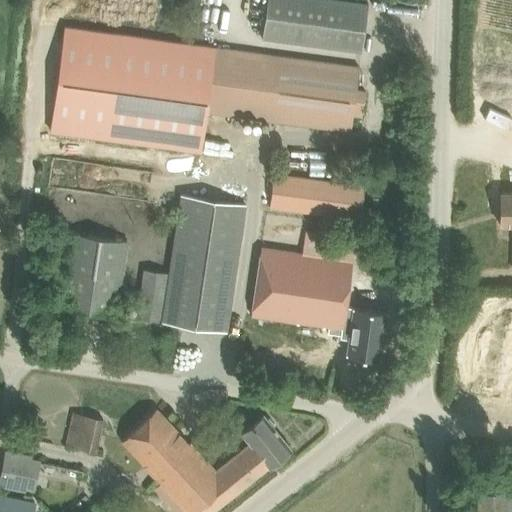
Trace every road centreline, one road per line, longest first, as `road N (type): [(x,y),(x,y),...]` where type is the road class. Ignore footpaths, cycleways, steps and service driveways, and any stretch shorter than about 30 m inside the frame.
road 1 (unclassified): [(373,415),(0,356)]
road 2 (unclassified): [(420,364),(435,305),(443,0)]
road 3 (unclassified): [(250,511),(373,415)]
